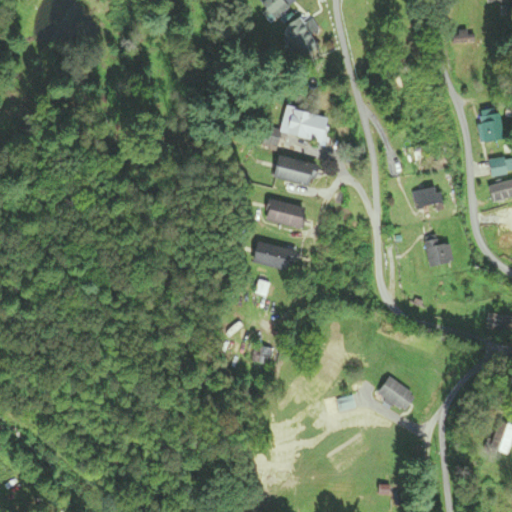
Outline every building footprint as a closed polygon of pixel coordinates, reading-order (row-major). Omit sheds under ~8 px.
[(264,0),(253,11),(269,27),(289,8),(280,0),(264,0)] [(321,145),(327,119),(284,109),(279,131),(266,128),(262,145),(278,149),(281,135),(321,145)] [(499,110),(478,112),(481,143),(502,141),(499,110)] [(307,187),(312,165),(277,157),(272,179),(307,187)] [(505,161),(494,161),(494,172),(505,172),(505,161)] [(417,213),(441,206),(436,187),(412,193),(417,213)] [(299,229),(303,207),(267,201),(264,223),(299,229)] [(511,219),(502,219),(502,240),(511,240),(511,219)] [(445,235),(423,239),(429,268),(450,264),(445,235)] [(291,253),(258,242),(251,262),(284,273),(291,253)] [(511,321),(491,311),(484,326),(511,339),(511,321)] [(279,351),(251,348),(250,365),(277,368),(279,351)] [(415,396),(387,378),(375,395),(404,413),(415,396)] [(489,451),(508,456),(511,441),(511,427),(497,423),(489,451)]
